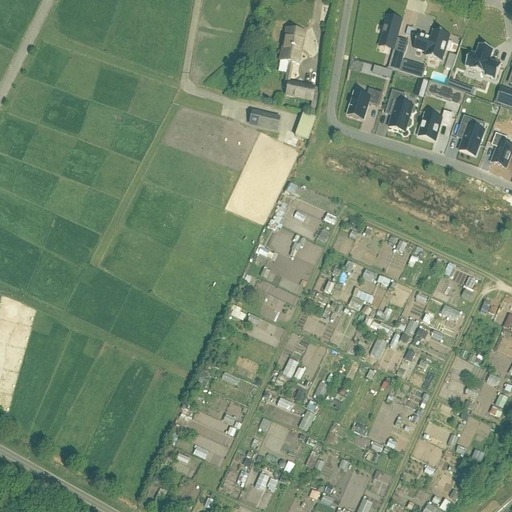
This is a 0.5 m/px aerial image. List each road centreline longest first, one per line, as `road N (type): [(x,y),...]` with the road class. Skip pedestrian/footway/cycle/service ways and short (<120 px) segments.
road 1 (residential): [(349,0),(333,123),(511,188)]
road 2 (primary): [(112,511),(0,448)]
